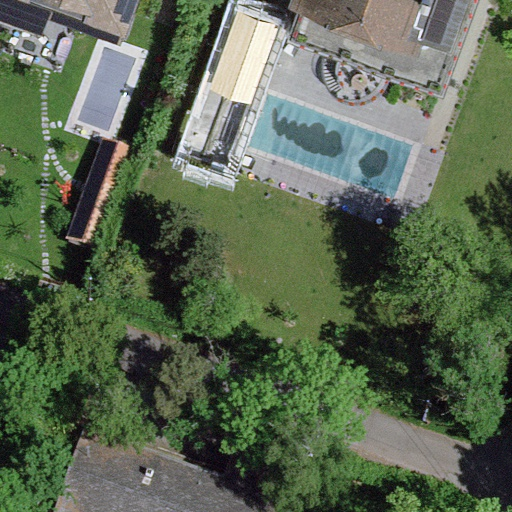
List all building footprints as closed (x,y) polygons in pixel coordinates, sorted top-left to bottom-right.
[(0,0),(0,8),(21,16),(26,0),(95,0),(93,6),(125,18),(131,0),(0,0)] [(253,87),(282,13),(248,0),(245,0),(217,73),(253,87)] [(358,0),(460,36),(472,0),(358,0)] [(72,244),(103,254),(139,158),(107,146),(72,244)] [(20,430),(0,423),(0,479),(1,480),(20,430)] [(224,484),(137,456),(134,463),(273,511),(272,511),(295,511),(299,502),(238,479),(253,439),(241,434),(224,484)] [(91,437),(65,511),(272,511),(273,511),(134,463),(137,456),(91,437)] [(253,439),(238,479),(299,502),(314,462),(253,439)]
